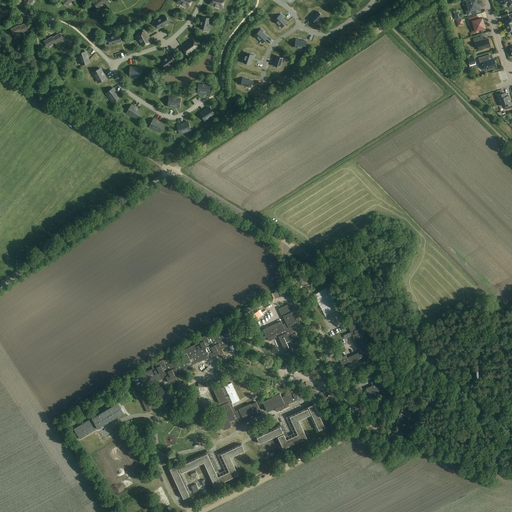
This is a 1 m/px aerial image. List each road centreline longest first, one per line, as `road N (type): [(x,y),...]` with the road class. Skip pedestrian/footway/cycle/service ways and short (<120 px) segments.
road 1 (unclassified): [(511,430),(355,290),(172,170)]
road 2 (track): [(389,25),(172,170)]
road 3 (unclassified): [(0,287),(172,170)]
road 4 (unclassified): [(172,170),(0,62)]
road 5 (track): [(389,25),(511,147)]
road 6 (unclassified): [(365,423),(294,280)]
road 7 (unclassified): [(511,473),(365,423)]
road 8 (track): [(202,511),(321,450)]
